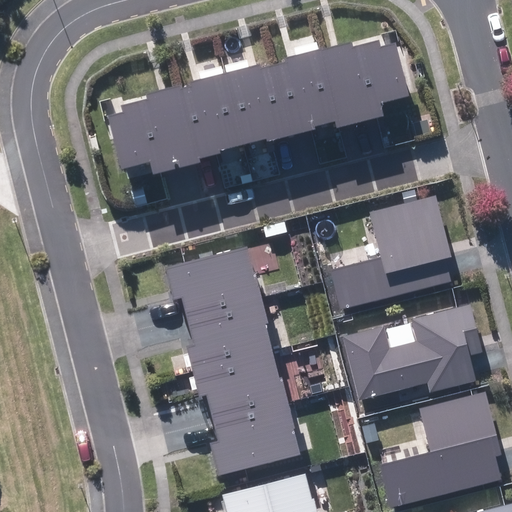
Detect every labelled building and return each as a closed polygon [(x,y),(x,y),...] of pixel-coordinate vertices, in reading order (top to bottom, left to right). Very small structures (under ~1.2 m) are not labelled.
[(381,103),(409,96),(396,43),(381,47),(379,40),(353,46),(351,42),(318,50),(335,121),(337,128),(361,122),(384,116),(381,103)] [(335,121),(318,50),(285,59),(286,62),(273,65),(291,136),(302,133),(315,130),(315,126),(335,121)] [(283,138),(291,136),(273,65),(260,69),(259,64),(221,73),(240,148),(283,138)] [(240,148),(221,73),(188,83),(189,88),(181,90),(181,87),(169,90),(188,166),(201,162),(200,159),(205,157),(220,154),(220,151),(240,148)] [(176,169),(188,166),(169,90),(146,95),(147,99),(121,105),(122,111),(107,115),(121,168),(151,161),(154,174),(176,169)] [(341,310),(451,282),(448,268),(446,260),(453,258),(436,194),(370,211),(381,257),(331,270),(341,310)] [(248,246),(163,267),(172,301),(181,299),(183,306),(186,316),(261,298),(256,273),(254,273),(248,246)] [(186,342),(192,368),(272,349),(266,324),(267,323),(261,298),(186,316),(189,328),(191,339),(186,342)] [(430,393),(477,381),(474,368),(471,356),(484,353),(472,304),(412,319),(417,342),(390,349),(385,328),(344,338),(360,400),(428,383),(430,393)] [(272,349),(192,368),(200,400),(207,398),(210,409),(212,419),(287,400),(282,377),(279,378),(272,349)] [(390,507),(501,478),(498,465),(495,457),(502,455),(486,391),(420,408),(431,452),(380,465),(390,507)] [(210,442),(218,475),(300,455),(293,428),(295,428),(287,400),(212,419),(215,431),(217,440),(210,442)] [(306,474),(222,494),(227,511),(317,511),(314,499),(312,500),(306,474)] [(511,511),(511,502),(474,511),(511,511)]
